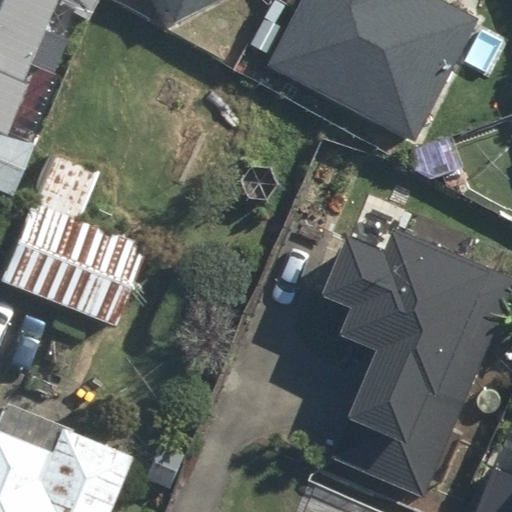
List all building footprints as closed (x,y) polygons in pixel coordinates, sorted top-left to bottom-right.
[(0,0),(0,121),(15,128),(37,73),(32,71),(36,61),(60,71),(75,36),(51,26),(61,0),(0,0)] [(167,0),(176,17),(207,0),(167,0)] [(305,0),(271,65),(414,139),(476,21),(435,0),(305,0)] [(54,150),(4,280),(123,326),(155,242),(85,216),(104,169),(54,150)] [(377,301),(367,329),(375,332),(365,358),(383,365),(349,454),(447,491),(511,328),(511,257),(419,222),(416,230),(406,226),(401,239),(372,228),(348,290),(377,301)] [(0,425),(0,511),(115,511),(141,451),(14,399),(3,427),(0,425)] [(511,511),(511,474),(498,468),(479,511),(511,511)]
